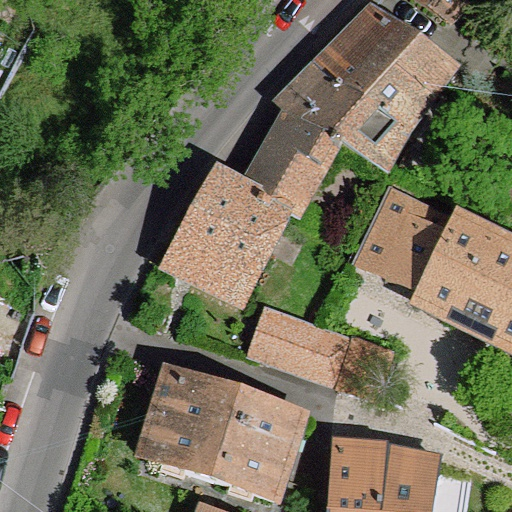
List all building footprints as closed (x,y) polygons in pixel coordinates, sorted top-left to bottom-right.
[(478,0),(419,0),(453,24),(478,0)] [(224,178),(170,270),(249,309),(296,218),(303,223),(344,151),(385,175),(407,133),(453,69),(374,14),(280,105),(291,115),(246,190),(224,178)] [(427,210),(398,195),(372,245),(401,260),(417,229),(427,210)] [(511,251),(458,227),(450,244),(426,298),(421,308),(510,349),(511,349),(511,251)] [(426,298),(450,244),(417,229),(401,260),(391,282),(426,298)] [(339,308),(330,335),(357,344),(373,349),(382,322),(339,308)] [(330,335),(269,314),(252,361),(342,392),(357,344),(330,335)] [(373,349),(357,344),(342,392),(378,403),(393,356),(373,349)] [(310,424),(175,380),(148,466),(284,511),(310,424)] [(396,454),(333,450),(328,511),(435,511),(441,464),(396,454)]
